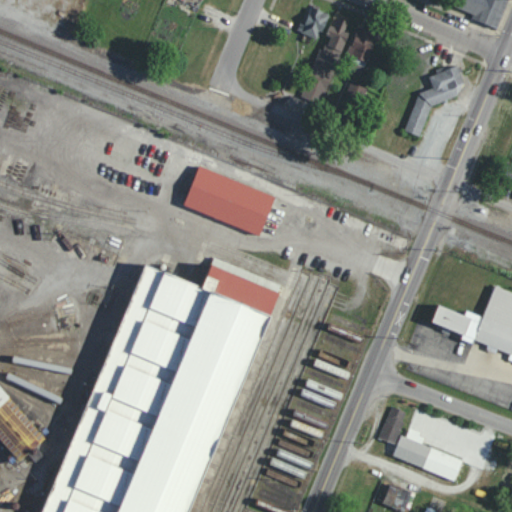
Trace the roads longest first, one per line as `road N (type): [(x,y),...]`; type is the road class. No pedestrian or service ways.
road 1 (tertiary): [(306,511),(511,33)]
road 2 (residential): [(259,107),(511,207)]
road 3 (residential): [(511,56),(365,0)]
road 4 (residential): [(511,426),(367,370)]
road 5 (residential): [(251,0),(225,88),(259,107)]
